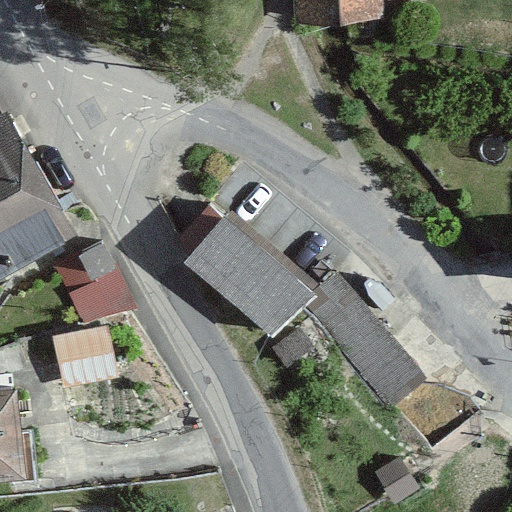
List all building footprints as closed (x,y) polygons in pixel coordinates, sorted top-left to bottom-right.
[(296,0),(297,17),(328,17),(379,15),(379,0),(296,0)] [(0,114),(0,271),(67,236),(1,113),(0,114)] [(316,287),(225,209),(185,255),(270,329),(304,299),(316,287)] [(106,235),(52,261),(84,326),(138,300),(106,235)] [(392,406),(427,376),(339,269),(316,287),(304,299),(392,406)] [(61,388),(114,378),(104,324),(51,334),(61,388)] [(0,473),(27,471),(18,382),(0,383),(0,473)]
